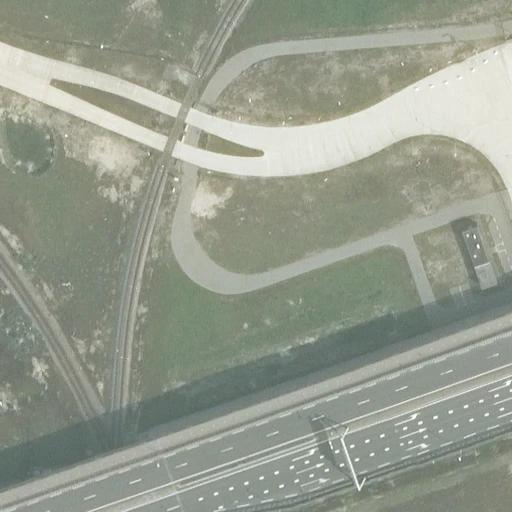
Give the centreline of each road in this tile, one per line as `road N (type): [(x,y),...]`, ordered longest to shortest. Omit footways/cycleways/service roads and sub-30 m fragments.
road 1 (tertiary): [(511,339),(27,511)]
road 2 (tertiary): [(139,511),(511,381)]
